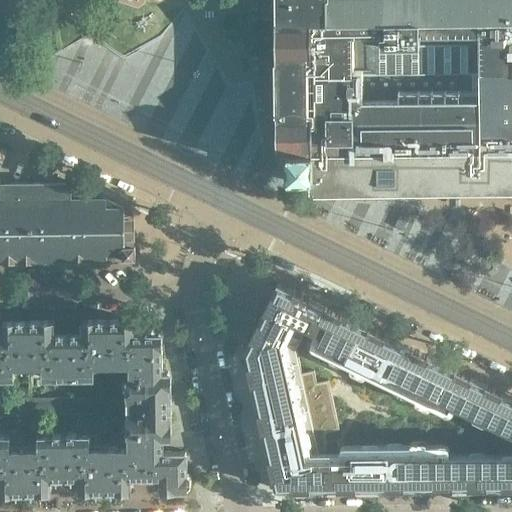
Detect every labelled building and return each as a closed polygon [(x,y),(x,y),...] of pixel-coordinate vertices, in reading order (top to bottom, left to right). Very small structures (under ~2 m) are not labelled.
[(511,0),(277,0),(278,20),(276,19),(276,59),(277,59),(277,96),(277,112),(277,151),(287,151),(288,175),(312,175),(312,188),(511,186),(511,0)] [(134,239),(133,219),(132,219),(132,211),(123,211),(123,207),(71,181),(70,182),(0,183),(0,261),(124,260),(124,258),(135,258),(134,246),(132,246),(132,239),(134,239)] [(400,212),(394,224),(403,229),(409,217),(400,212)] [(275,489),(511,486),(511,396),(277,282),(244,350),(275,489)] [(69,379),(68,333),(54,333),(54,320),(28,321),(28,367),(42,366),(42,379),(69,379)] [(108,366),(108,320),(82,320),(82,333),(68,333),(69,379),(95,378),(95,366),(108,366)] [(162,372),(162,346),(161,336),(159,333),(159,332),(155,332),(152,328),(147,328),(144,331),(144,332),(134,333),(134,320),(108,320),(108,366),(130,366),(130,377),(148,377),(147,372),(162,372)] [(28,367),(28,321),(2,321),(2,334),(0,334),(0,379),(15,379),(15,367),(28,367)] [(171,404),(171,386),(170,375),(167,372),(167,371),(162,372),(147,372),(148,377),(130,377),(126,377),(127,405),(171,404)] [(111,405),(111,397),(94,398),(95,406),(105,405),(111,405)] [(78,406),(78,398),(61,399),(61,407),(73,406),(78,406)] [(95,406),(94,398),(78,398),(78,406),(89,406),(95,406)] [(45,407),(45,399),(28,400),(28,408),(40,407),(45,407)] [(61,407),(61,399),(45,399),(45,407),(56,407),(61,407)] [(11,408),(11,400),(0,400),(0,408),(7,408),(11,408)] [(28,408),(28,400),(11,400),(11,408),(23,408),(28,408)] [(171,433),(171,413),(171,404),(127,405),(127,432),(148,432),(148,437),(163,437),(168,437),(168,436),(171,433)] [(105,490),(104,444),(90,444),(90,431),(64,432),(65,477),(79,477),(79,490),(105,490)] [(65,477),(64,432),(37,432),(38,445),(23,446),(25,491),(51,491),(50,478),(65,477)] [(154,476),(153,451),(163,451),(163,437),(148,437),(148,432),(127,432),(127,444),(104,444),(105,490),(131,490),(130,477),(154,476)] [(0,492),(25,491),(23,446),(9,446),(9,433),(0,433),(0,492)] [(187,473),(187,457),(185,457),(185,451),(163,451),(153,451),(154,476),(161,476),(161,489),(187,489),(187,488),(188,488),(191,485),(191,476),(188,473),(187,473)]
